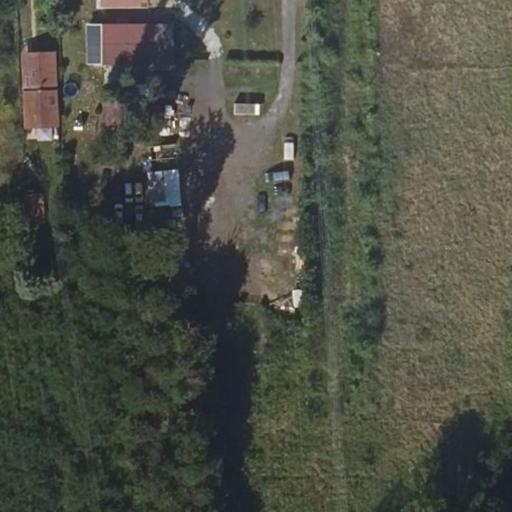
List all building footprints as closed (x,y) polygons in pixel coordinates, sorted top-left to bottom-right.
[(87,52),(121,52),(120,16),(87,17),(87,52)] [(226,63),(229,77),(251,72),(248,58),(226,63)] [(256,100),(234,101),(235,116),(256,114),(256,100)] [(43,141),(42,107),(11,108),(12,142),(43,141)] [(102,185),(101,154),(86,153),(86,185),(102,185)] [(26,222),(45,222),(45,192),(27,192),(26,222)] [(270,193),(263,218),(272,220),(280,196),(270,193)]
